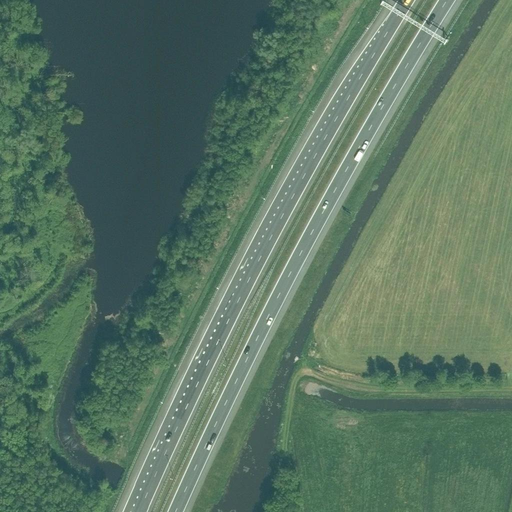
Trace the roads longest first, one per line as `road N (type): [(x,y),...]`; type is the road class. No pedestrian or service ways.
road 1 (motorway): [(177,511),(295,265),(448,0)]
road 2 (motorway): [(407,0),(277,227),(138,511)]
road 3 (track): [(308,371),(370,389),(511,389)]
